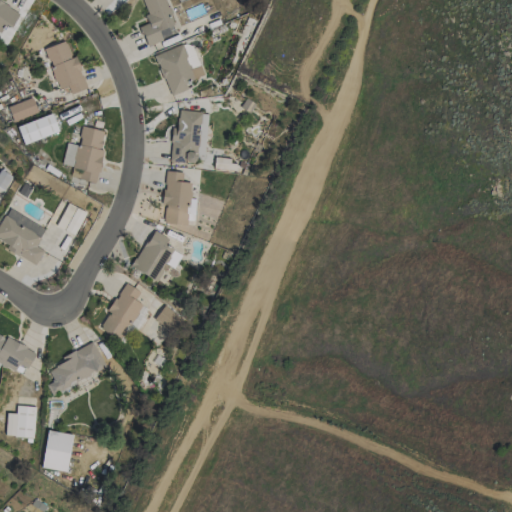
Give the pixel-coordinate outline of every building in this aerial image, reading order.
[(145,46),(178,33),(164,0),(140,0),(149,22),(138,27),(145,46)] [(19,13),(0,2),(0,26),(2,23),(10,28),(19,13)] [(43,48),(56,89),(67,86),(69,93),(85,89),(75,55),(70,57),(65,41),(43,48)] [(153,56),(169,96),(187,88),(185,82),(202,75),(190,41),(153,56)] [(12,121),(36,112),(31,97),(6,107),(12,121)] [(169,161),(195,163),(195,154),(204,154),(206,112),(177,111),(176,128),(170,127),(169,161)] [(57,133),(52,115),(16,124),(21,142),(57,133)] [(66,142),(61,164),(72,167),(69,177),(93,183),(106,131),(81,126),(77,145),(66,142)] [(230,158),(213,157),(213,169),(229,169),(230,158)] [(0,169),(0,189),(2,191),(11,177),(0,169)] [(162,223),(186,225),(190,182),(181,181),(182,172),(164,171),(161,204),(164,205),(162,223)] [(44,229),(8,208),(0,221),(0,240),(7,244),(4,248),(34,266),(43,250),(35,246),(44,229)] [(130,268),(156,281),(173,250),(164,245),(168,239),(151,229),(130,268)] [(139,292),(125,283),(97,327),(117,341),(141,304),(134,300),(139,292)] [(171,332),(181,320),(164,305),(154,318),(171,332)] [(0,364),(14,372),(18,365),(26,369),(34,353),(0,334),(0,364)] [(60,357),(63,362),(47,370),(52,381),(45,384),(50,394),(104,367),(92,341),(60,357)] [(33,437),(34,406),(15,406),(15,413),(5,413),(4,436),(33,437)] [(40,468),(66,471),(70,434),(45,431),(40,468)]
